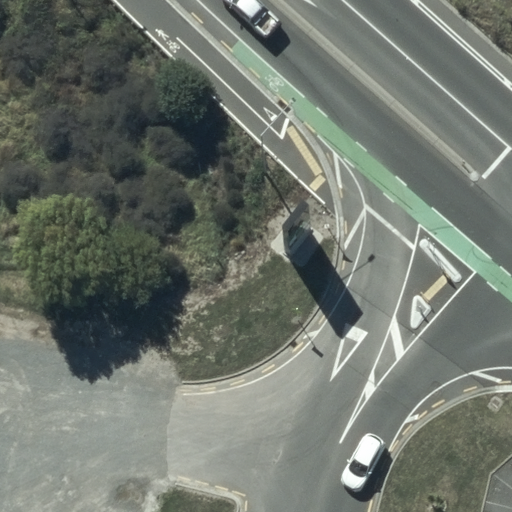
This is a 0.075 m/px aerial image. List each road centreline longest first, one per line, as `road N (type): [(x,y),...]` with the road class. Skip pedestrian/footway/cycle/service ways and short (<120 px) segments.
road 1 (unknown): [(0,402),(340,462)]
road 2 (secondary): [(312,0),(511,176)]
